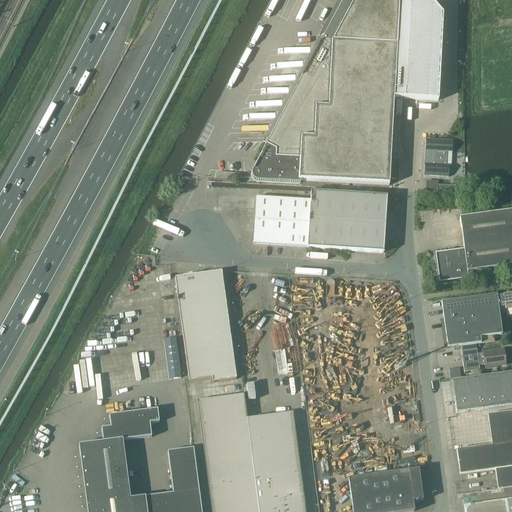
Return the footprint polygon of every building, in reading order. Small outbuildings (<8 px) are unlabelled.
[(262,143),(266,146),(251,173),(251,175),(251,178),(252,179),(253,180),(255,181),(257,182),(260,182),(298,184),(299,184),(300,183),(301,182),(301,181),(389,186),(393,99),(438,101),(443,15),(430,1),(416,0),(338,0),(317,40),(262,143)] [(447,152),(453,152),(453,141),(426,140),(424,176),(449,177),(450,166),(447,166),(447,152)] [(427,179),(426,190),(438,191),(438,180),(427,179)] [(311,201),(308,247),(308,248),(384,253),(387,197),(311,192),(311,201)] [(254,244),(308,247),(311,201),(257,197),(254,244)] [(469,280),(467,272),(511,266),(511,210),(459,218),(463,250),(456,251),(452,249),(449,249),(449,252),(435,254),(439,284),(469,280)] [(175,278),(175,279),(189,381),(212,378),(212,383),(236,380),(221,272),(175,278)] [(507,295),(497,297),(499,311),(511,309),(511,293),(507,295)] [(476,345),(494,342),(493,336),(503,335),(501,325),(499,311),(497,297),(497,295),(441,303),(447,342),(448,348),(461,346),(476,345)] [(501,325),(503,335),(503,339),(511,338),(510,329),(508,329),(508,325),(501,325)] [(176,338),(164,340),(169,380),(181,378),(176,338)] [(477,350),(462,352),(465,372),(480,370),(479,367),(486,366),(486,368),(506,365),(504,349),(484,352),(477,353),(477,350)] [(461,379),(459,368),(449,370),(450,380),(461,379)] [(511,372),(452,381),(457,414),(511,406),(511,372)] [(242,395),(197,401),(202,432),(202,437),(248,431),(246,419),(245,419),(242,395)] [(103,443),(79,446),(87,511),(201,511),(193,449),(167,453),(173,494),(130,500),(122,441),(151,438),(150,424),(159,423),(157,410),(109,416),(110,428),(101,429),(103,443)] [(511,412),(488,415),(492,445),(492,446),(511,443),(511,412)] [(293,413),(246,419),(248,431),(251,455),(258,511),(305,511),(295,432),(293,413)] [(248,431),(202,437),(205,461),(251,455),(248,431)] [(495,470),(498,490),(511,488),(511,443),(492,446),(492,445),(457,450),(460,475),(495,470)] [(258,511),(251,455),(205,461),(211,511),(258,511)] [(348,480),(352,511),(411,511),(414,511),(413,502),(423,500),(419,470),(385,475),(384,473),(371,474),(371,477),(348,480)] [(511,511),(511,488),(498,490),(456,495),(456,500),(463,499),(464,506),(465,511),(511,511)]
